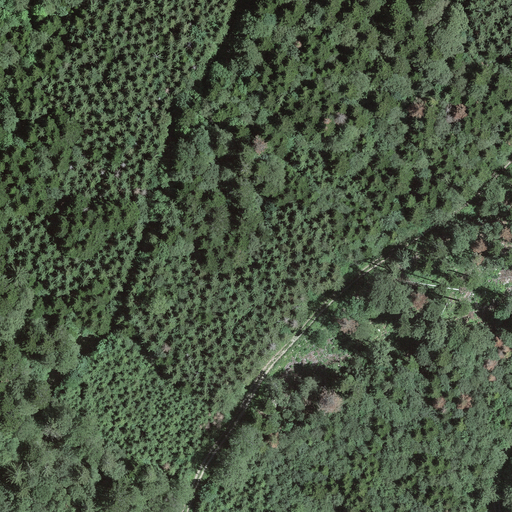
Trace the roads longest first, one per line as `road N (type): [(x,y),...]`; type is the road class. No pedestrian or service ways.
road 1 (track): [(0,472),(46,387),(107,329),(118,308),(148,232),(174,115),(221,53),(241,0)]
road 2 (track): [(511,153),(473,194),(396,242),(267,368),(184,511)]
